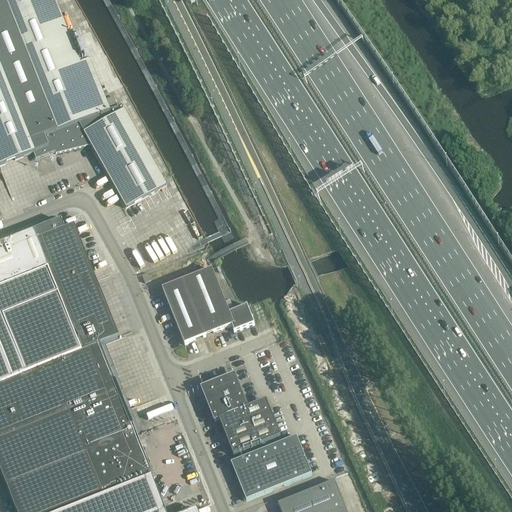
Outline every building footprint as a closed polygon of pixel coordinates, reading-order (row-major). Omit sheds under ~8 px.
[(0,0),(0,167),(33,154),(35,161),(55,153),(55,155),(90,147),(126,210),(165,188),(120,107),(108,111),(89,61),(79,65),(53,0),(0,0)] [(113,97),(105,100),(109,109),(116,107),(113,97)] [(60,221),(32,232),(36,241),(63,230),(60,221)] [(32,232),(0,244),(0,472),(128,421),(99,346),(117,339),(73,227),(73,226),(64,230),(63,230),(36,241),(32,232)] [(212,271),(163,290),(185,346),(204,338),(232,327),(234,333),(234,334),(237,333),(255,326),(248,308),(230,315),(212,271)] [(145,284),(151,282),(148,275),(142,277),(145,284)] [(234,376),(215,384),(201,389),(215,423),(219,421),(234,457),(281,438),(267,403),(248,410),(234,376)] [(128,421),(0,472),(0,476),(1,480),(14,511),(63,511),(150,477),(151,477),(143,456),(144,455),(144,454),(144,453),(143,451),(142,451),(141,451),(139,448),(135,437),(131,428),(128,421)] [(312,476),(297,439),(231,465),(246,502),(312,476)] [(150,477),(63,511),(195,511),(195,510),(190,511),(163,511),(162,508),(162,507),(150,478),(150,477)] [(346,511),(334,483),(278,505),(280,511),(346,511)]
